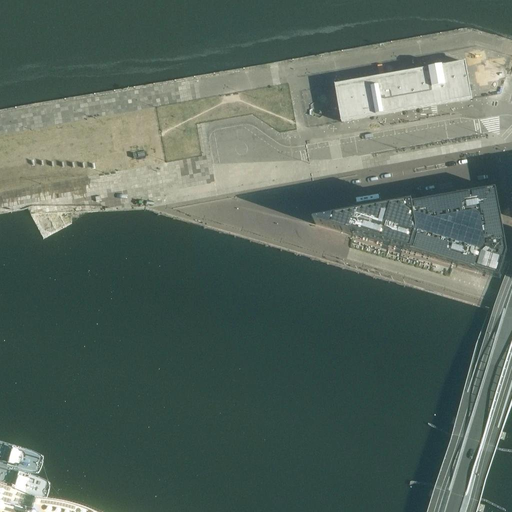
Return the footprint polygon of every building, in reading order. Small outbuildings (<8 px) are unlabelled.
[(473,100),(466,63),(335,86),(342,123),(428,108),(473,100)] [(315,225),(413,254),(500,279),(508,252),(498,191),(315,223),(315,224),(315,225)] [(483,329),(493,332),(495,325),(485,321),(483,329)] [(451,424),(462,428),(464,421),(453,417),(451,424)] [(492,437),(504,440),(506,433),(495,430),(492,437)] [(428,496),(439,499),(441,492),(430,489),(428,496)] [(471,509),(480,511),(482,511),(485,505),(473,502),(471,509)]
